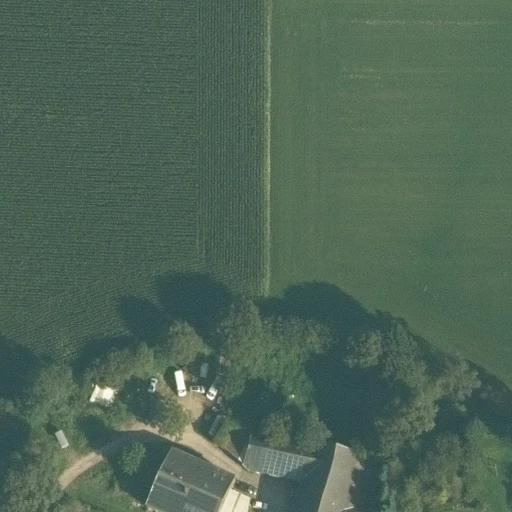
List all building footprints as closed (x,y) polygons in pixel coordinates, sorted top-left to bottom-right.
[(100,384),(101,405),(127,404),(126,383),(100,384)] [(227,451),(244,465),(252,432),(237,424),(227,451)] [(247,468),(303,482),(312,445),(253,430),(252,432),(244,465),(247,468)] [(346,511),(360,457),(312,445),(303,482),(295,511),(346,511)] [(148,508),(157,511),(221,511),(230,493),(235,482),(173,454),(148,508)] [(374,460),(360,457),(346,511),(370,511),(363,510),(374,460)] [(247,511),(249,502),(230,493),(221,511),(247,511)]
